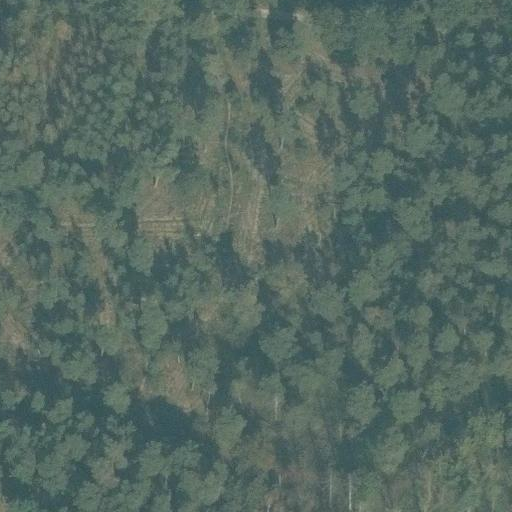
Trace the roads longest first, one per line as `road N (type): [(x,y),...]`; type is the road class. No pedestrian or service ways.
road 1 (track): [(233,15),(511,39)]
road 2 (track): [(38,0),(233,15)]
